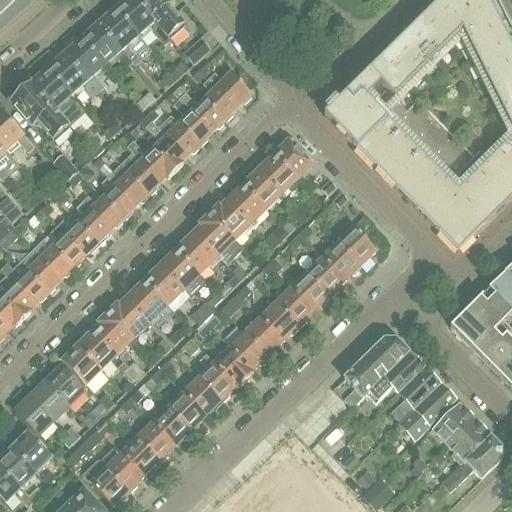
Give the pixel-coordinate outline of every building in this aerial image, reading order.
[(132,0),(131,1),(150,22),(166,7),(169,5),(164,0),(132,0)] [(458,255),(511,201),(511,37),(493,0),(435,0),(364,70),(369,75),(355,89),(354,88),(324,118),(458,255)] [(131,1),(115,15),(137,40),(148,30),(165,48),(170,43),(150,22),(131,1)] [(166,7),(150,22),(170,43),(186,29),(166,7)] [(115,15),(99,29),(131,66),(138,61),(135,57),(145,48),(137,40),(115,15)] [(99,29),(82,44),(104,69),(115,60),(125,72),(131,66),(99,29)] [(193,68),(210,54),(209,54),(201,44),(200,42),(182,56),(193,68)] [(82,44),(65,59),(98,96),(104,90),(94,78),(104,69),(82,44)] [(65,59),(48,74),(70,99),(81,90),(92,101),(98,96),(65,59)] [(170,76),(176,83),(188,72),(182,65),(170,76)] [(209,68),(202,74),(208,79),(214,73),(209,68)] [(30,87),(30,88),(68,131),(69,130),(65,125),(69,121),(59,110),(70,99),(48,74),(31,89),(30,87)] [(200,88),(208,79),(202,74),(200,75),(193,81),(200,88)] [(214,77),(210,81),(239,109),(251,98),(231,75),(221,84),(214,77)] [(176,83),(170,76),(158,86),(164,94),(176,83)] [(210,95),(204,100),(226,122),(239,109),(210,81),(203,88),(210,95)] [(53,144),(68,131),(30,88),(16,100),(15,101),(15,102),(15,103),(16,104),(14,106),(33,127),(36,124),(53,144)] [(212,135),(226,122),(204,100),(196,109),(184,97),(186,95),(179,88),(172,95),(179,102),(184,106),(212,135)] [(104,90),(98,96),(100,99),(107,93),(104,90)] [(149,95),(137,105),(143,112),(155,101),(149,95)] [(179,102),(172,95),(165,102),(172,109),(179,102)] [(184,120),(178,126),(200,147),(212,135),(184,106),(178,112),(184,120)] [(147,118),(153,124),(158,118),(152,113),(147,118)] [(36,154),(3,116),(0,118),(0,147),(6,154),(17,144),(30,159),(36,154)] [(159,144),(153,150),(176,174),(183,167),(181,165),(188,159),(159,130),(158,131),(152,125),(153,124),(147,118),(140,125),(159,144)] [(169,121),(164,126),(159,130),(188,159),(200,147),(178,126),(176,128),(169,121)] [(103,135),(109,142),(121,131),(115,124),(103,135)] [(146,157),(133,144),(127,151),(133,156),(134,155),(162,184),(165,181),(167,182),(176,174),(153,150),(146,157)] [(313,167),(291,144),(274,160),(297,183),(306,191),(321,175),(313,167)] [(98,146),(89,154),(95,160),(104,152),(98,146)] [(77,163),(73,167),(79,173),(84,168),(86,167),(94,160),(84,149),(73,158),(77,163)] [(134,169),(128,174),(149,196),(162,184),(134,155),(133,156),(127,161),(134,169)] [(63,156),(53,165),(52,166),(68,184),(78,175),(79,174),(79,173),(73,167),(63,156)] [(274,160),(259,175),(281,198),(297,183),(274,160)] [(108,180),(109,179),(137,208),(149,196),(128,174),(120,182),(113,175),(100,161),(95,165),(101,172),(108,180)] [(79,174),(78,175),(83,180),(83,181),(86,185),(95,177),(86,167),(84,168),(79,173),(79,174)] [(78,175),(68,184),(73,190),(83,181),(83,180),(78,175)] [(259,175),(243,191),(265,214),(281,198),(259,175)] [(124,221),(137,208),(109,179),(108,180),(101,186),(108,194),(103,199),(124,221)] [(321,191),(329,198),(337,190),(330,183),(321,191)] [(40,189),(38,191),(24,202),(30,209),(46,196),(40,189)] [(243,191),(227,206),(249,229),(265,214),(243,191)] [(53,201),(61,209),(70,199),(63,192),(53,201)] [(342,195),(333,203),(340,211),(349,202),(342,195)] [(87,200),(83,204),(111,233),(124,221),(103,199),(95,207),(87,200)] [(83,218),(77,224),(98,246),(111,233),(83,204),(76,211),(83,218)] [(47,206),(40,213),(46,219),(54,213),(47,206)] [(217,212),(210,219),(234,244),(249,229),(227,206),(221,212),(217,212)] [(304,222),(310,216),(301,207),(295,213),(304,222)] [(16,209),(3,221),(12,231),(13,230),(11,226),(22,216),(16,209)] [(34,218),(34,219),(40,225),(46,219),(40,213),(34,218)] [(298,227),(304,222),(295,213),(290,218),(291,220),(282,230),(280,228),(280,229),(288,237),(295,230),(298,227)] [(242,252),(234,244),(210,219),(203,225),(203,228),(195,237),(217,260),(218,260),(226,268),(242,252)] [(362,238),(373,228),(364,219),(353,230),(338,244),(362,268),(376,253),(362,238)] [(0,241),(3,239),(12,231),(3,221),(0,223),(0,241)] [(62,224),(57,230),(85,258),(98,246),(77,224),(70,231),(62,224)] [(308,228),(300,236),(306,243),(314,236),(308,228)] [(278,246),(288,237),(280,229),(264,244),(273,253),(279,247),(278,246)] [(58,243),(52,249),(73,270),(85,258),(57,230),(51,235),(58,243)] [(19,231),(13,236),(19,242),(24,237),(19,231)] [(19,243),(19,242),(13,236),(6,243),(13,249),(20,243),(19,243)] [(300,236),(290,246),(297,253),(306,243),(300,236)] [(195,237),(176,255),(198,278),(217,260),(195,237)] [(267,258),(273,253),(264,244),(258,249),(267,258)] [(338,244),(323,260),(346,283),(362,268),(338,244)] [(37,250),(32,255),(60,283),(73,270),(52,249),(44,256),(37,250)] [(25,261),(19,267),(47,295),(60,283),(32,255),(25,261)] [(176,255),(160,271),(183,294),(198,278),(176,255)] [(323,260),(307,275),(330,298),(346,283),(323,260)] [(274,261),(269,266),(277,274),(282,270),(274,261)] [(34,308),(47,295),(19,267),(13,272),(7,266),(0,273),(6,279),(17,290),(34,308)] [(511,268),(501,280),(511,290),(511,268)] [(239,269),(233,274),(235,276),(234,277),(240,283),(243,281),(246,277),(239,269)] [(160,271),(145,285),(167,309),(183,294),(160,271)] [(307,275),(292,289),(314,313),(330,298),(307,275)] [(232,292),(236,288),(240,283),(234,277),(226,286),(232,292)] [(7,292),(1,298),(24,322),(31,315),(29,313),(34,308),(17,290),(6,279),(1,284),(7,292)] [(511,290),(501,280),(489,292),(485,295),(509,320),(511,316),(511,290)] [(148,327),(152,324),(167,309),(145,285),(126,304),(148,327)] [(246,289),(238,297),(244,302),(252,295),(246,289)] [(292,289),(276,305),(299,329),(314,313),(292,289)] [(485,295),(469,311),(494,335),(504,324),(509,320),(485,295)] [(238,297),(229,306),(222,313),(229,320),(244,305),(243,303),(244,302),(238,297)] [(15,330),(24,322),(1,298),(1,299),(0,298),(0,323),(9,332),(13,329),(15,330)] [(115,311),(109,317),(132,343),(148,327),(126,304),(119,311),(115,311)] [(206,304),(199,311),(208,320),(212,316),(215,314),(206,304)] [(276,305),(261,320),(284,343),(299,329),(276,305)] [(199,311),(194,315),(190,319),(199,328),(204,324),(208,320),(199,311)] [(450,330),(482,362),(501,343),(494,335),(469,311),(450,330)] [(219,316),(215,319),(212,316),(208,320),(204,324),(212,333),(224,322),(219,316)] [(101,328),(95,335),(117,358),(132,343),(109,317),(101,325),(101,328)] [(261,320),(245,335),(268,359),(284,343),(261,320)] [(0,341),(9,332),(0,323),(0,341)] [(203,341),(212,333),(204,324),(199,328),(200,329),(195,333),(197,336),(203,341)] [(482,362),(497,378),(511,362),(511,343),(506,338),(511,332),(504,324),(494,335),(501,343),(482,362)] [(169,341),(173,346),(174,347),(183,338),(177,332),(169,341)] [(95,335),(79,350),(101,373),(117,358),(95,335)] [(245,335),(229,350),(252,374),(268,359),(245,335)] [(182,350),(190,359),(200,350),(191,341),(182,350)] [(156,348),(165,357),(172,351),(163,342),(156,348)] [(355,407),(366,397),(365,397),(378,385),(408,355),(396,343),(384,343),(344,382),(355,393),(344,403),(352,411),(355,407)] [(94,385),(91,382),(101,373),(79,350),(62,366),(64,368),(87,391),(87,392),(94,385)] [(229,350),(213,365),(238,391),(254,376),(252,374),(229,350)] [(392,390),(399,397),(424,372),(408,355),(378,385),(365,397),(366,397),(375,407),(392,390)] [(511,362),(497,378),(511,392),(511,362)] [(134,364),(128,369),(139,381),(145,376),(134,364)] [(169,364),(160,373),(166,379),(175,370),(169,364)] [(213,365),(198,381),(220,405),(236,390),(238,392),(238,391),(213,365)] [(64,368),(45,386),(68,409),(87,391),(64,368)] [(133,387),(139,381),(128,369),(122,375),(133,387)] [(391,417),(401,426),(440,388),(424,372),(399,397),(405,403),(391,417)] [(160,373),(151,382),(156,387),(166,379),(160,373)] [(198,381),(182,396),(205,420),(220,405),(198,381)] [(45,386),(31,400),(53,424),(68,409),(45,386)] [(424,435),(430,429),(431,430),(456,405),(440,388),(401,426),(410,436),(417,429),(424,435)] [(138,395),(129,403),(135,409),(143,401),(138,395)] [(182,396),(167,410),(189,435),(205,420),(182,396)] [(105,397),(99,404),(107,413),(114,406),(105,397)] [(16,415),(38,438),(53,424),(31,400),(16,415)] [(129,403),(120,412),(114,417),(120,424),(135,409),(129,403)] [(107,413),(99,404),(91,412),(99,421),(107,413)] [(442,444),(448,450),(475,424),(459,407),(424,440),(435,451),(442,444)] [(167,410),(151,426),(173,450),(189,435),(167,410)] [(114,417),(98,432),(104,438),(108,435),(110,437),(114,433),(111,431),(113,430),(114,431),(121,425),(120,424),(114,417)] [(491,440),(475,424),(448,450),(454,457),(451,459),(460,469),(461,469),(491,440)] [(151,426),(135,441),(158,465),(173,450),(151,426)] [(65,436),(74,445),(80,440),(71,430),(65,436)] [(98,432),(90,441),(89,440),(86,442),(82,447),(88,453),(87,454),(89,455),(94,450),(93,449),(104,438),(98,432)] [(51,461),(28,436),(12,451),(36,476),(51,461)] [(74,445),(65,436),(59,441),(68,451),(74,445)] [(472,473),(481,482),(501,463),(501,451),(491,440),(461,469),(460,469),(442,486),(450,495),(472,473)] [(135,441),(120,456),(143,480),(158,465),(135,441)] [(72,469),(87,454),(88,453),(82,447),(68,461),(68,465),(72,469)] [(12,451),(0,463),(0,469),(20,491),(36,476),(12,451)] [(105,470),(105,471),(127,495),(143,480),(120,456),(114,451),(100,465),(105,470)] [(342,467),(348,473),(358,465),(351,458),(342,467)] [(414,468),(421,475),(427,469),(419,460),(412,467),(414,468)] [(28,511),(34,505),(28,499),(26,497),(20,491),(0,469),(0,501),(4,506),(14,497),(28,511)] [(89,486),(112,510),(127,495),(105,471),(89,486)] [(357,482),(365,491),(376,482),(367,472),(357,482)] [(50,474),(42,482),(47,487),(56,479),(55,479),(50,474)] [(360,500),(372,511),(378,511),(394,496),(379,480),(360,500)] [(56,487),(50,493),(52,495),(59,502),(64,496),(56,488),(56,487)] [(37,492),(28,499),(34,505),(43,497),(37,492)] [(101,511),(84,493),(66,510),(68,511),(101,511)]
